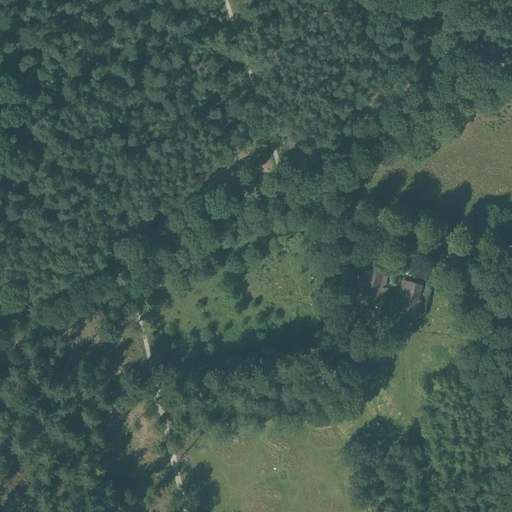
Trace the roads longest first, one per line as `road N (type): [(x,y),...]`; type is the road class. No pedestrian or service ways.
road 1 (track): [(0,323),(283,181)]
road 2 (track): [(286,196),(511,270)]
road 3 (unclassified): [(185,511),(156,385)]
